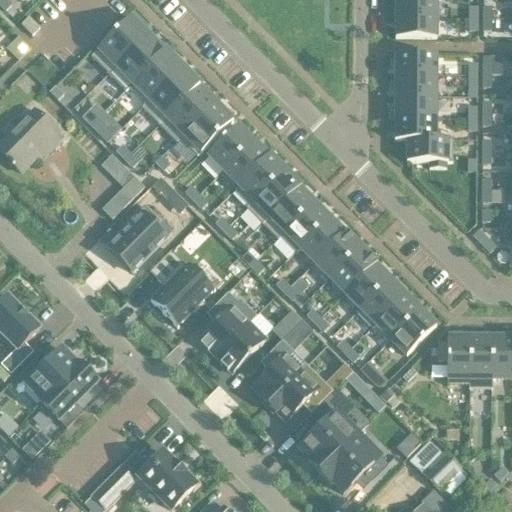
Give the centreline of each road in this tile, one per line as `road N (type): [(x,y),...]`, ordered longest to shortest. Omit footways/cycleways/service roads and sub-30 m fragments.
road 1 (residential): [(280,511),(0,229)]
road 2 (residential): [(339,146),(488,295),(511,297)]
road 3 (residential): [(192,0),(339,146)]
road 4 (residential): [(362,0),(360,124),(339,146)]
